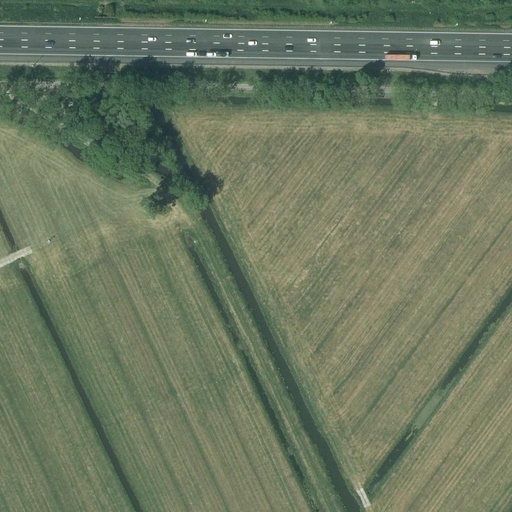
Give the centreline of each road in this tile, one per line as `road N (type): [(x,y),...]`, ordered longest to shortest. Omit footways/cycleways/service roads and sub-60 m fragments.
road 1 (unclassified): [(0,84),(511,96)]
road 2 (motorway): [(0,40),(511,49)]
road 3 (track): [(258,357),(180,202),(97,148)]
